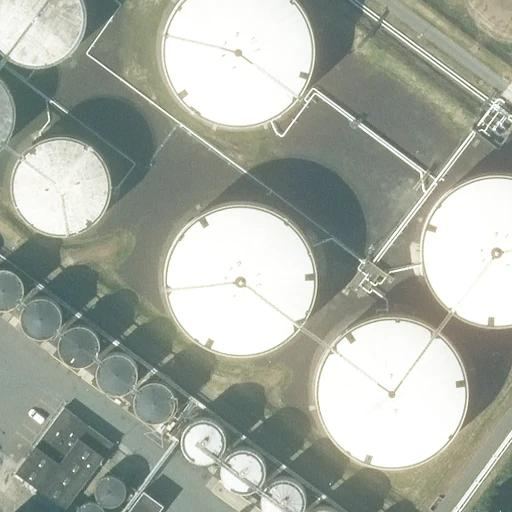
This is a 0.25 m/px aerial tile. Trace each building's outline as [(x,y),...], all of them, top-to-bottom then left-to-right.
[(60,60),(63,59),(66,57),(69,54),(72,52),(75,49),(77,46),(79,43),(81,40),(83,37),(84,34),(85,30),(86,27),(87,23),(87,20),(88,16),(88,12),(87,9),(87,5),(86,1),(85,0),(0,0),(0,50),(2,52),(5,55),(8,57),(11,59),(14,61),(17,62),(21,64),(24,65),(28,65),(32,66),(35,66),(39,66),(43,66),(46,65),(50,64),(53,63),(57,62),(60,60)] [(180,0),(178,2),(175,6),(173,10),(171,14),(169,18),(167,22),(166,26),(165,31),(164,35),(163,40),(163,44),(163,49),(163,53),(163,58),(164,62),(165,66),(166,71),(167,75),(169,79),(171,83),(173,87),(176,91),(178,95),(181,98),(184,101),(188,104),(191,107),(195,110),(198,113),(202,115),(206,117),(210,119),(215,120),(219,122),(223,123),(228,123),(232,124),(237,124),(241,124),(246,124),(250,123),(255,123),(259,121),(263,120),(268,119),(272,117),(276,115),(280,112),(283,110),(287,107),(290,104),(294,101),(297,98),(299,94),(302,90),(304,87),(307,83),(309,79),(310,74),(312,70),(313,66),(314,61),(314,57),(315,52),(315,48),(315,43),(314,39),(314,35),(313,30),(311,26),(310,22),(308,17),(306,13),(304,9),(302,6),(299,2),(297,0),(180,0)] [(511,0),(466,0),(467,1),(468,4),(469,8),(471,11),(472,15),(474,18),(477,21),(479,24),(482,27),(485,29),(488,31),(491,33),(494,35),(498,37),(501,38),(505,39),(508,40),(511,40),(511,0)] [(16,102),(15,99),(14,95),(13,92),(11,89),(9,85),(7,82),(5,80),(3,77),(0,74),(0,150),(2,148),(4,146),(7,143),(9,140),(11,137),(12,134),(14,130),(15,127),(16,123),(16,120),(17,116),(17,113),(17,109),(16,106),(16,102)] [(111,194),(111,190),(112,186),(112,182),(111,178),(111,175),(110,171),(109,167),(107,163),(106,160),(104,156),(101,153),(99,150),(96,147),(93,145),(90,142),(86,140),(83,138),(79,137),(76,136),(72,135),(68,134),(64,134),(60,134),(56,134),(52,134),(48,135),(45,137),(41,138),(37,140),(34,142),(31,144),(28,147),(25,149),(22,152),(20,155),(18,159),(16,162),(14,166),(13,170),(12,173),(12,177),(11,181),(11,185),(11,189),(12,193),(13,197),(14,201),(15,204),(17,208),(19,211),(22,214),(24,217),(27,220),(30,223),(33,225),(36,227),(40,229),(43,231),(47,232),(51,233),(55,234),(59,234),(63,234),(67,234),(71,233),(75,232),(78,231),(82,230),(85,228),(89,226),(92,224),(95,221),(98,218),(101,215),(103,212),(105,209),(107,205),(108,202),(110,198),(111,194)] [(511,173),(508,173),(504,172),(499,172),(495,172),(490,172),(485,172),(481,173),(476,174),(472,176),(468,177),(463,179),(459,181),(455,184),(452,186),(448,189),(444,192),(441,195),(438,199),(435,202),(433,206),(430,210),(428,214),(426,218),(424,223),(423,227),(422,231),(421,236),(420,241),(420,245),(420,250),(420,254),(421,259),(422,263),(423,268),(424,272),(426,277),(428,281),(430,285),(432,289),(435,293),(438,296),(441,300),(444,303),(447,306),(451,309),(455,312),(459,314),(463,316),(467,318),(471,320),(476,321),(480,322),(485,323),(489,324),(494,324),(498,324),(503,324),(508,323),(511,322),(511,173)] [(291,220),(287,217),(284,214),(280,212),(276,209),(271,207),(267,205),(263,204),(258,203),(253,202),(249,201),(244,201),(239,201),(235,201),(230,202),(225,203),(221,204),(216,205),(212,207),(208,209),(203,211),(199,213),(196,216),(192,219),(188,222),(185,225),(182,229),(179,232),(176,236),(174,240),(172,245),(170,249),(168,253),(167,258),(166,262),(165,267),(165,272),(165,276),(165,281),(165,286),(166,290),(167,295),(168,299),(169,304),(171,308),(173,312),(176,316),(178,320),(181,324),(184,328),(187,331),(191,334),(194,337),(198,340),(202,343),(206,345),(210,347),(215,349),(219,350),(224,351),(228,352),(233,353),(238,353),(242,353),(247,353),(252,352),(256,352),(261,350),(265,349),(270,347),(274,345),(278,343),(282,341),(286,338),(290,335),(293,332),(297,329),(300,325),(303,322),(305,318),(308,314),(310,310),(312,305),(313,301),(315,296),(316,292),(317,287),(317,282),(317,278),(317,273),(317,268),(316,264),(315,259),(314,255),(312,250),(311,246),(308,242),(306,238),(304,234),(301,230),(298,226),(295,223),(291,220)] [(0,307),(2,308),(6,308),(9,308),(12,307),(14,305),(17,304),(18,303),(19,301),(21,299),(22,296),(23,294),(24,291),(24,289),(24,287),(24,286),(24,284),(23,282),(22,280),(21,278),(20,276),(18,273),(16,272),(14,270),(11,269),(9,268),(7,268),(4,268),(2,268),(0,267),(0,307)] [(32,334),(34,335),(36,336),(39,336),(41,336),(45,336),(48,335),(51,334),(53,333),(56,331),(57,329),(59,327),(61,323),(62,321),(62,319),(62,318),(62,316),(62,313),(62,312),(61,310),(61,309),(60,307),(59,305),(58,303),(56,301),(54,300),(52,298),(50,297),(47,296),(45,296),(42,296),(39,296),(37,296),(34,297),(32,298),(30,299),(28,301),(27,302),(25,305),(23,307),(23,309),(22,310),(22,312),(21,315),(21,317),(22,319),(22,322),(23,324),(24,326),(26,329),(27,330),(29,332),(32,334)] [(465,369),(464,364),(462,360),(461,356),(458,352),(456,348),(454,344),(451,341),(448,337),(444,334),(441,331),(438,328),(434,326),(430,323),(426,321),(422,319),(417,318),(413,316),(409,315),(404,314),(400,314),(395,313),(391,313),(386,314),(381,314),(377,315),(373,316),(368,317),(364,319),(360,321),(356,323),(352,325),(348,327),(344,330),(341,333),(337,336),(334,340),(332,343),(329,347),(326,351),(324,355),(322,359),(321,363),(319,367),(318,372),(317,376),(316,381),(316,385),(316,390),(316,394),(316,399),(317,403),(318,408),(319,412),(321,416),(323,421),(325,425),(327,429),(329,432),(332,436),(335,440),(338,443),(341,446),(345,449),(348,452),(352,454),(356,456),(360,458),(365,460),(369,462),(373,463),(378,464),(382,465),(387,465),(391,465),(396,465),(400,465),(405,464),(409,463),(414,462),(418,461),(422,459),(426,457),(430,455),(434,453),(438,450),(442,447),(445,444),(448,441),(451,437),(454,434),(456,430),(459,426),(461,422),(463,418),(464,414),(466,409),(467,405),(467,400),(468,396),(468,391),(468,387),(468,382),(467,378),(467,373),(465,369)] [(78,365),(81,365),(82,365),(85,364),(88,363),(90,362),(92,361),(94,359),(96,357),(98,355),(99,353),(100,351),(100,350),(100,347),(101,346),(101,344),(101,342),(100,339),(100,338),(99,336),(98,334),(97,332),(95,330),(93,328),(91,327),(88,325),(86,324),(83,324),(80,323),(77,324),(75,324),(72,325),(69,326),(67,328),(65,330),(63,332),(62,333),(61,335),(60,339),(59,341),(59,343),(59,344),(59,345),(59,348),(60,350),(61,352),(62,355),(64,358),(66,360),(69,362),(71,363),(73,364),(75,364),(78,365)] [(101,385),(103,387),(106,389),(108,390),(111,392),(114,393),(117,393),(119,393),(121,392),(123,392),(127,391),(128,390),(130,389),(132,386),(133,386),(134,384),(136,381),(137,379),(138,375),(138,372),(138,368),(137,366),(136,364),(135,362),(134,360),(132,357),(130,356),(128,354),(126,353),(124,352),(121,351),(119,351),(116,351),(114,351),(112,352),(110,353),(108,353),(106,355),(104,356),(102,358),(101,359),(99,361),(98,364),(97,367),(97,369),(96,371),(97,375),(97,377),(98,379),(99,381),(100,383),(101,385)] [(146,419),(149,419),(151,420),(155,420),(157,420),(159,420),(163,419),(166,417),(167,417),(169,415),(170,414),(172,412),(173,409),(175,406),(175,404),(175,402),(176,400),(176,398),(175,396),(174,392),(173,390),(172,388),(171,386),(168,384),(166,382),(165,381),(161,380),(159,379),(156,379),(153,379),(151,379),(148,380),(146,381),(144,382),(141,384),(139,386),(138,388),(137,390),(136,391),(135,393),(135,395),(134,396),(134,398),(134,401),(134,403),(135,405),(136,407),(136,409),(138,411),(139,413),(142,416),(143,417),(146,419)] [(64,509),(103,457),(103,456),(112,444),(64,407),(35,446),(15,472),(64,509)] [(205,460),(208,460),(210,459),(213,458),(215,457),(217,455),(219,453),(220,451),(222,449),(223,447),(224,444),(224,442),(225,439),(225,437),(224,434),(224,432),(223,429),(222,427),(220,425),(218,423),(216,421),(214,420),(212,419),(210,418),(207,417),(205,417),(202,417),(199,417),(197,417),(194,418),(192,419),(190,421),(188,422),(186,424),(185,426),(183,429),(182,431),(182,434),(181,436),(181,439),(181,441),(182,444),(183,446),(184,449),(185,451),(187,453),(188,455),(191,456),(193,458),(195,459),(198,459),(200,460),(203,460),(205,460)] [(245,491),(248,491),(251,490),(253,489),(255,488),(257,486),(259,484),(261,482),(262,480),(263,478),(264,475),(265,473),(265,470),(265,468),(265,465),(264,463),(263,460),(262,458),(260,456),(259,454),(257,452),(255,451),(252,450),(250,449),(247,448),(245,448),(242,448),(240,448),(237,448),(235,449),(232,450),(230,452),(228,454),(226,455),(225,457),(224,460),(223,462),(222,465),(222,467),(221,470),(222,472),(222,475),(223,477),(224,480),(225,482),(227,484),(229,486),(231,487),(233,489),(235,490),(238,490),(240,491),(243,491),(245,491)] [(124,489),(124,487),(123,485),(122,483),(120,481),(119,480),(117,479),(115,478),(113,477),(110,477),(108,477),(106,477),(104,478),(102,479),(100,481),(99,483),(97,485),(97,487),(96,489),(96,491),(96,493),(97,496),(98,498),(99,500),(100,501),(102,503),(104,504),(106,505),(109,505),(111,505),(113,505),(115,504),(117,503),(119,502),(121,500),(122,498),(123,496),(124,494),(124,492),(124,489)] [(301,511),(302,511),(303,510),(304,507),(305,505),(306,502),(306,500),(306,497),(305,495),(305,492),(304,490),(303,488),(301,485),(299,483),(298,482),(295,480),(293,479),(291,478),(288,477),(286,477),(283,477),(281,477),(278,478),(276,479),(273,480),(271,481),(269,483),(267,485),(266,487),(265,489),(264,492),(263,494),(262,497),(262,499),(262,502),(263,504),(264,507),(265,509),(266,511),(301,511)] [(158,511),(164,505),(145,490),(127,511),(158,511)] [(103,511),(103,510),(102,508),(101,506),(99,505),(97,503),(95,502),(93,502),(91,502),(88,502),(86,502),(84,503),(82,504),(80,506),(79,508),(78,509),(77,511),(76,511),(103,511)]
